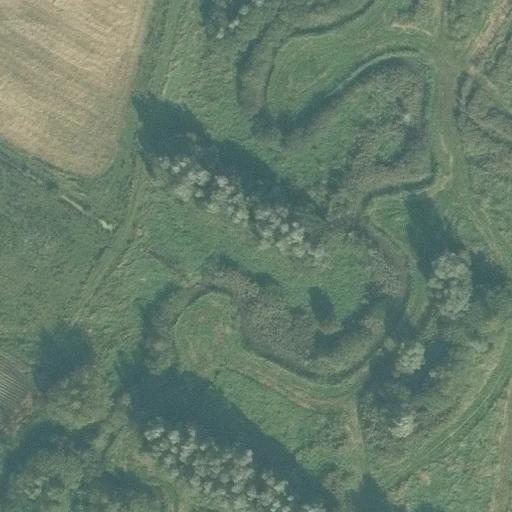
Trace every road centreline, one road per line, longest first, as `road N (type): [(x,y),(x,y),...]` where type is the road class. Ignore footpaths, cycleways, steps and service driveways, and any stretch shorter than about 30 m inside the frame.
road 1 (track): [(449,62),(453,173),(404,338),(362,388),(358,511)]
road 2 (track): [(511,326),(496,369),(358,510)]
road 3 (track): [(453,173),(511,278)]
